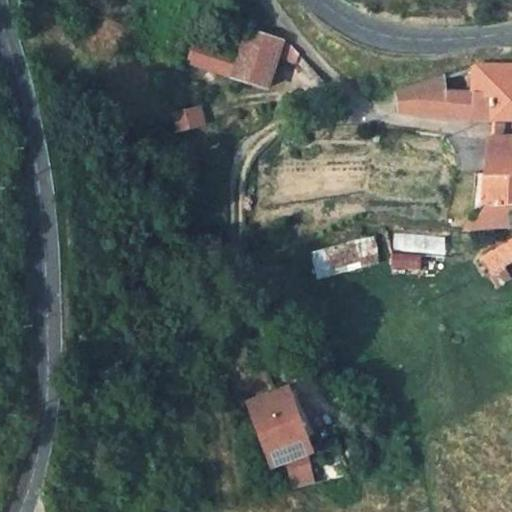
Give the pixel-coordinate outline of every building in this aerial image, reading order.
[(193,47),(187,67),(266,89),(278,65),(295,68),(299,58),(289,47),(247,35),(237,61),(193,47)] [(511,62),(481,66),(401,92),(401,119),(467,126),(511,127),(511,62)] [(170,120),(176,136),(199,127),(194,112),(170,120)] [(511,144),(492,146),(488,182),(511,181),(511,144)] [(511,181),(488,182),(485,209),(489,211),(476,234),(511,227),(511,181)] [(445,240),(396,237),(394,253),(444,258),(445,240)] [(511,241),(484,256),(494,274),(511,264),(511,241)] [(374,242),(313,257),(320,282),(380,267),(374,242)] [(290,493),(309,489),(302,458),(310,456),(302,423),(304,422),(291,393),(268,400),(283,437),(290,493)] [(326,484),(347,480),(339,448),(318,453),(326,484)]
